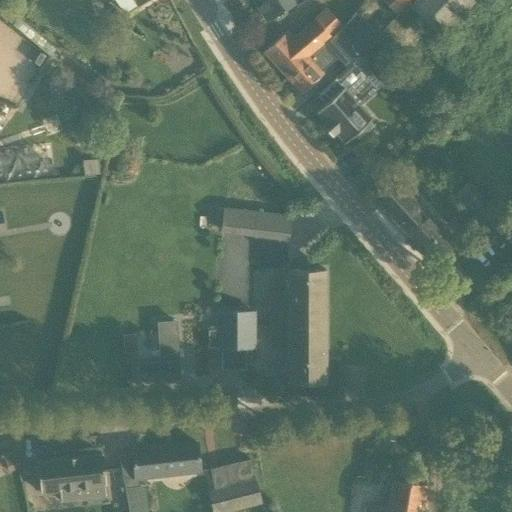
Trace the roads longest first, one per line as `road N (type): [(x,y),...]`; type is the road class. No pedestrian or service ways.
road 1 (unclassified): [(479,355),(438,383),(372,402),(0,418)]
road 2 (tertiary): [(479,355),(288,131),(193,0)]
